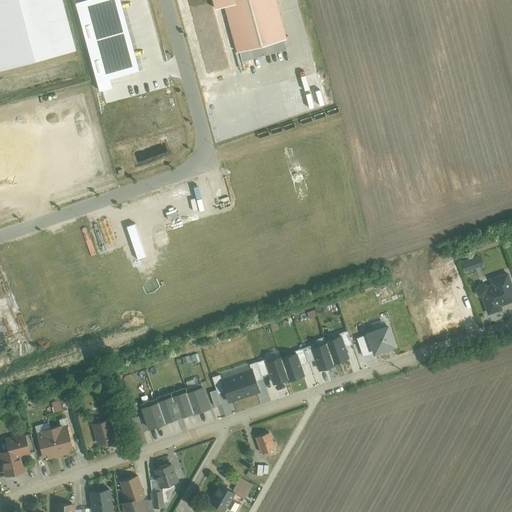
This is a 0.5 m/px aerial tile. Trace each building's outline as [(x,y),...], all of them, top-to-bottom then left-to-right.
[(61,0),(0,0),(0,73),(75,54),(61,0)] [(91,0),(74,5),(99,93),(111,89),(109,81),(140,73),(119,0),(91,0)] [(212,0),(215,12),(225,10),(237,56),(240,55),(242,63),(286,52),(284,43),(287,42),(275,0),(212,0)] [(465,273),(484,267),(480,255),(461,261),(465,273)] [(481,299),(488,315),(502,310),(501,307),(511,303),(511,284),(508,272),(490,279),(491,285),(488,286),(484,284),(478,286),(476,291),(477,297),(481,299)] [(389,327),(365,335),(356,338),(363,357),(372,354),(373,356),(397,348),(389,327)] [(325,339),(333,363),(348,358),(345,348),(351,346),(346,332),(339,335),(325,339)] [(303,348),(308,363),(316,360),(319,370),(334,365),(333,363),(325,339),(324,337),(307,343),(309,346),(303,348)] [(288,379),(289,381),(303,376),(300,366),(308,363),(303,348),(294,351),(293,348),(278,353),(288,379)] [(264,360),(257,363),(262,376),(270,373),(274,384),(288,379),(278,353),(277,350),(262,355),(264,360)] [(234,368),(244,396),(259,391),(256,382),(263,379),(262,376),(257,363),(249,366),(248,363),(234,368)] [(227,402),(244,396),(234,368),(220,373),(220,375),(212,378),(216,391),(218,395),(224,393),(227,402)] [(193,413),(210,407),(201,383),(185,388),(193,412),(193,413)] [(185,388),(167,395),(175,418),(193,412),(185,388)] [(214,406),(221,404),(218,395),(216,391),(210,393),(214,406)] [(164,422),(175,418),(167,395),(156,398),(164,422)] [(149,427),(164,422),(156,398),(141,404),(149,427)] [(61,403),(64,412),(72,410),(69,400),(61,403)] [(136,433),(142,431),(138,417),(131,419),(136,433)] [(110,420),(93,424),(99,444),(115,440),(110,420)] [(66,432),(60,434),(58,427),(41,432),(43,439),(39,441),(45,461),(73,452),(66,432)] [(270,432),(256,437),(261,452),(275,447),(270,432)] [(0,450),(0,452),(7,476),(23,471),(18,456),(31,452),(27,436),(10,441),(12,447),(0,450)] [(172,464),(156,470),(164,493),(180,487),(172,464)] [(145,511),(146,511),(140,497),(145,496),(137,476),(122,482),(129,500),(124,502),(127,511),(145,511)] [(253,485),(240,478),(233,491),(245,499),(253,485)] [(220,485),(210,501),(224,510),(234,493),(220,485)] [(89,493),(91,511),(113,511),(110,490),(89,493)] [(152,494),(154,507),(163,506),(161,492),(152,494)]
